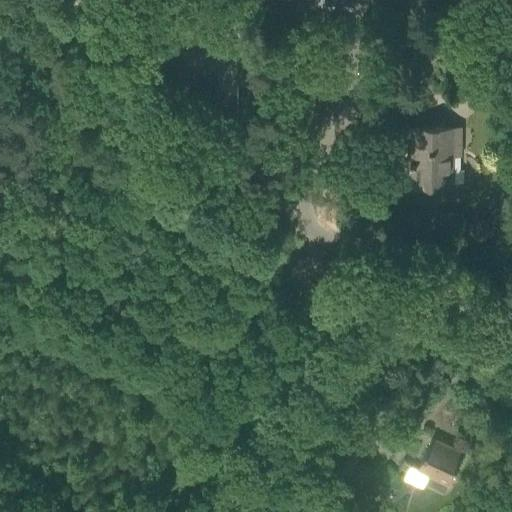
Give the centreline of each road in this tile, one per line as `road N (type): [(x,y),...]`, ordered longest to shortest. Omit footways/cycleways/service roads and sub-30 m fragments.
road 1 (residential): [(290,215),(35,72),(0,66)]
road 2 (residential): [(511,339),(290,215)]
road 3 (residential): [(355,25),(326,146),(290,215)]
